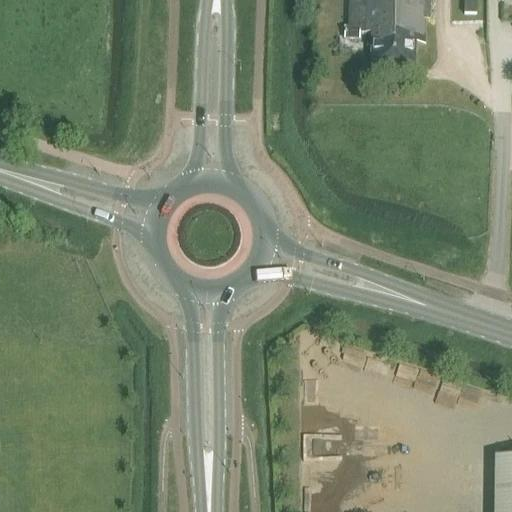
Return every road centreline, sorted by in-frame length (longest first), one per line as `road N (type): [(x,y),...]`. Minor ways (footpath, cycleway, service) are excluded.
road 1 (secondary): [(185,286),(192,301),(195,451),(207,511)]
road 2 (secondary): [(210,511),(219,452),(217,303),(224,289)]
road 3 (secondary): [(232,184),(224,170),(225,0)]
road 4 (secondary): [(209,0),(198,170),(189,182)]
road 5 (secondary): [(251,272),(422,304)]
road 6 (secondary): [(0,170),(141,230),(153,244)]
road 7 (secondary): [(422,304),(265,237)]
road 8 (secondary): [(163,202),(0,170)]
